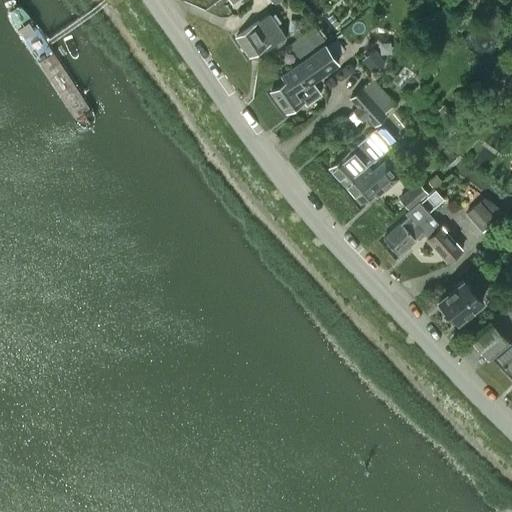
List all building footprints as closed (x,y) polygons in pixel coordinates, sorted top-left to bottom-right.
[(284,37),(268,14),(257,22),(234,38),(247,57),(271,41),(273,44),(284,37)] [(298,57),(321,39),(312,28),(289,45),(298,57)] [(280,77),(284,83),(269,94),(285,114),(302,100),(309,95),(304,88),(336,63),(322,45),(280,77)] [(369,97),(357,107),(374,126),(385,116),(383,113),(369,97)] [(328,169),(343,187),(366,167),(389,147),(375,130),(351,150),(328,169)] [(366,167),(343,187),(360,206),(374,193),(377,197),(399,177),(384,160),(370,172),(366,167)] [(408,209),(426,194),(418,184),(400,199),(408,209)] [(504,211),(484,196),(483,197),(478,200),(464,213),(481,231),(504,211)] [(382,241),(396,257),(422,234),(447,263),(461,251),(441,229),(429,216),(430,215),(419,203),(405,215),(408,219),(382,241)] [(437,302),(456,323),(481,300),(461,279),(437,302)] [(511,299),(507,305),(469,340),(488,360),(511,337),(511,333),(511,299)] [(510,375),(511,372),(511,345),(496,360),(510,375)]
